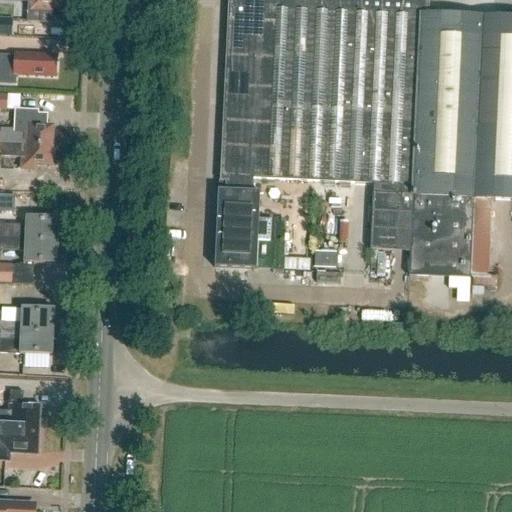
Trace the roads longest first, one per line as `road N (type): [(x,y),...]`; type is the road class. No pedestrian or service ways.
road 1 (unclassified): [(391,297),(218,287),(199,269),(213,0)]
road 2 (unclassified): [(511,407),(104,389)]
road 3 (unclassified): [(104,389),(118,0)]
road 4 (unclassified): [(97,511),(104,389)]
